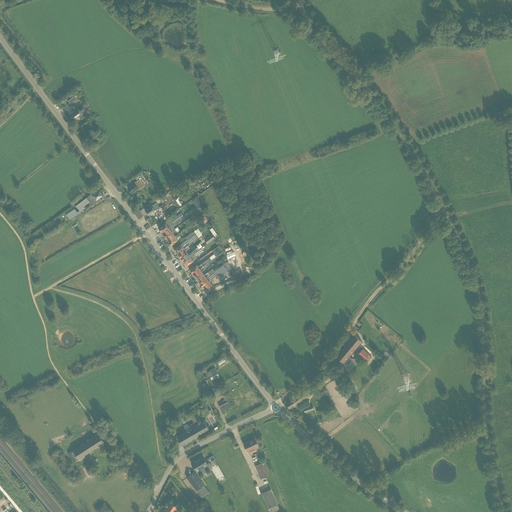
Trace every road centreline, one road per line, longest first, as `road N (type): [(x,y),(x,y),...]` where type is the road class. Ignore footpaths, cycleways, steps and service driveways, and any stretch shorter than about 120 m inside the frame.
road 1 (tertiary): [(274,406),(0,37)]
road 2 (track): [(442,209),(322,364),(274,406)]
road 3 (unclassified): [(148,511),(179,456),(274,406)]
road 4 (tertiary): [(403,511),(274,406)]
road 5 (track): [(100,0),(140,35),(183,22),(189,52),(163,49)]
